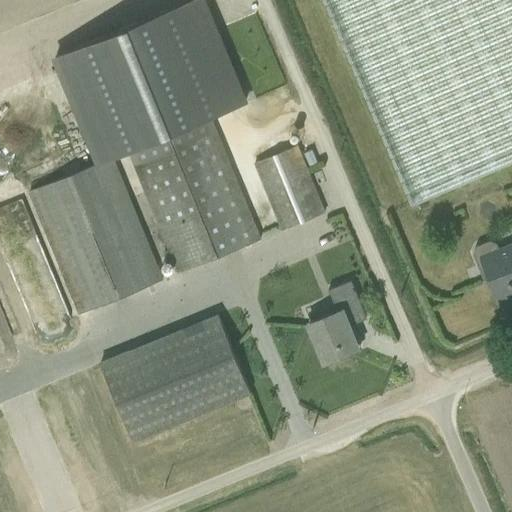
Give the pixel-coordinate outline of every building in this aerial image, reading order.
[(511,0),(325,0),(411,204),(511,165),(511,0)] [(210,118),(124,152),(176,271),(262,236),(210,118)] [(299,149),(252,166),(281,231),(328,215),(299,149)] [(109,161),(25,193),(77,318),(162,284),(109,161)] [(511,230),(469,248),(494,311),(511,303),(511,230)] [(336,313),(306,327),(325,370),(373,348),(356,311),(364,307),(352,279),(326,291),(336,313)] [(217,322),(97,366),(129,445),(247,399),(217,322)]
